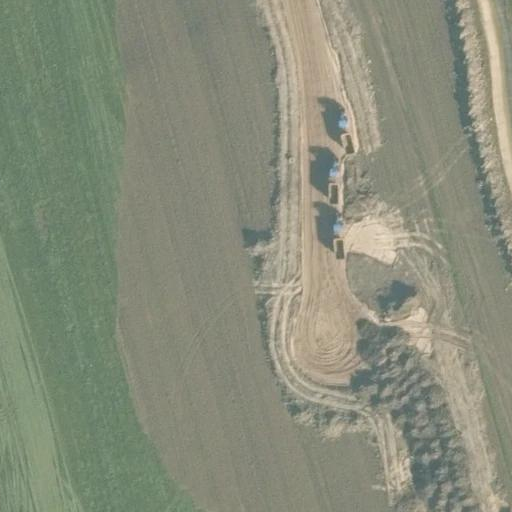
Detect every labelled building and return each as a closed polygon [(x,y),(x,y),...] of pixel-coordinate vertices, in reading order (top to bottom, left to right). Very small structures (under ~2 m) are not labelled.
[(416,33),(362,49),(369,73),(411,61),(407,49),(420,45),(416,33)] [(411,61),(369,73),(377,97),(430,81),(427,70),(415,73),(411,61)] [(257,73),(201,82),(206,111),(229,107),(233,131),(280,123),(275,90),(260,92),(257,73)] [(432,137),(378,153),(385,177),(426,165),(423,153),(435,149),(432,137)] [(426,165),(385,177),(392,201),(446,185),(442,174),(430,177),(426,165)] [(247,168),(211,170),(211,184),(224,183),(226,218),(279,214),(277,179),(247,180),(247,168)] [(477,232),(423,248),(430,272),(472,260),(468,248),(480,244),(477,232)] [(204,254),(204,269),(210,270),(209,300),(209,305),(267,307),(268,270),(241,269),(241,255),(204,254)] [(472,260),(430,272),(437,296),(491,280),(488,269),(476,272),(472,260)] [(498,335),(444,351),(451,375),(493,362),(489,350),(501,346),(498,335)] [(493,362),(451,375),(458,399),(511,382),(509,371),(496,375),(493,362)] [(500,436),(474,444),(483,471),(511,461),(511,419),(497,424),(500,436)]
